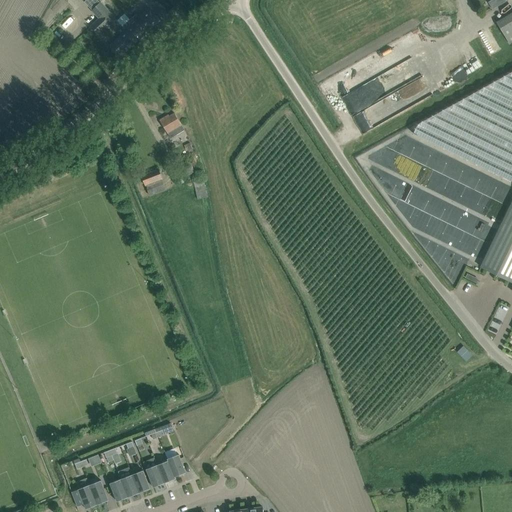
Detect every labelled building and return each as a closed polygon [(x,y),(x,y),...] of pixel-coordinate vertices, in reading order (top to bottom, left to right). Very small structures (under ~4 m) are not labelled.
[(111,15),(104,7),(100,2),(100,3),(91,11),(98,19),(90,26),(91,27),(98,35),(109,25),(115,19),(111,15)] [(160,21),(153,13),(149,8),(138,17),(136,14),(122,27),(126,31),(137,42),(160,21)] [(110,46),(113,50),(120,57),(137,42),(126,31),(110,46)] [(344,99),(363,134),(402,113),(399,107),(415,99),(411,92),(395,101),(391,93),(425,74),(415,56),(412,58),(408,51),(384,63),(390,74),(344,99)] [(511,72),(418,125),(413,134),(511,181),(511,72)] [(336,97),(329,82),(322,86),(329,101),(336,97)] [(185,130),(180,122),(175,113),(167,118),(166,116),(160,120),(171,139),(185,130)] [(187,151),(193,149),(190,143),(184,146),(187,151)] [(190,162),(179,166),(183,178),(194,173),(190,162)] [(146,186),(162,180),(159,170),(142,177),(146,186)] [(208,197),(208,194),(205,186),(204,186),(202,180),(194,182),(195,188),(194,188),(197,200),(208,197)] [(511,203),(481,267),(511,282),(511,203)] [(468,361),(474,357),(466,347),(460,351),(465,358),(468,361)] [(92,465),(102,462),(99,454),(90,457),(92,465)] [(186,473),(181,459),(179,455),(168,459),(169,460),(175,477),(186,473)] [(176,479),(175,477),(169,460),(158,465),(165,483),(176,479)] [(153,488),(165,483),(158,465),(146,469),(153,488)] [(140,493),(133,475),(130,467),(119,471),(122,479),(129,497),(140,493)] [(140,493),(151,489),(143,470),(133,475),(140,493)] [(78,481),(79,487),(89,484),(88,478),(78,481)] [(117,502),(129,497),(122,479),(110,483),(117,502)] [(97,505),(109,500),(102,482),(90,487),(97,505)] [(77,507),(84,504),(86,509),(97,505),(90,487),(79,491),(78,490),(72,492),(77,507)]
